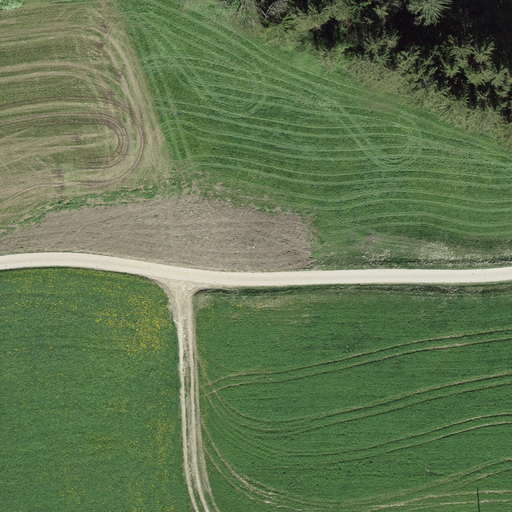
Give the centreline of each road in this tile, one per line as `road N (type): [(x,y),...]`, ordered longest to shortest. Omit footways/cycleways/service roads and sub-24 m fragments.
road 1 (unclassified): [(511,274),(237,279),(67,261),(0,264)]
road 2 (track): [(201,511),(191,470),(185,274)]
